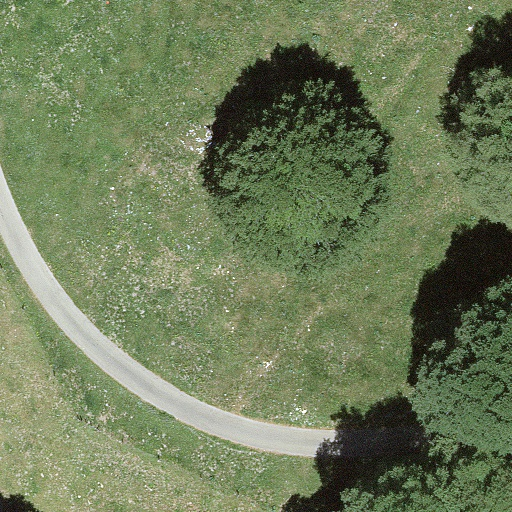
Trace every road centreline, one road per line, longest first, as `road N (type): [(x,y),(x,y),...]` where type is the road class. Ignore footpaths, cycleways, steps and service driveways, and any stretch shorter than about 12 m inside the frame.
road 1 (track): [(511,422),(307,444),(208,420),(91,330)]
road 2 (track): [(0,135),(62,305),(91,330)]
